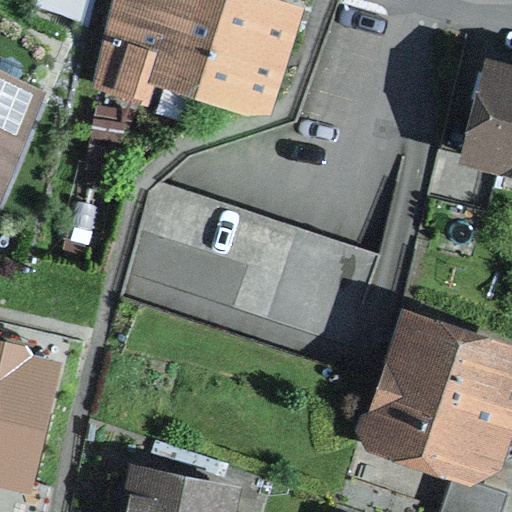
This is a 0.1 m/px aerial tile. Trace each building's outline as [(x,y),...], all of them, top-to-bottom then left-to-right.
[(29,21),(38,0),(5,0),(1,9),(29,21)] [(146,97),(157,65),(199,80),(227,0),(120,0),(120,1),(103,81),(146,97)] [(270,103),(296,21),(234,0),(227,0),(199,80),(270,103)] [(511,74),(493,69),(470,157),(511,167),(511,74)] [(0,96),(0,178),(29,109),(0,96)] [(351,310),(372,250),(166,177),(145,238),(351,310)] [(496,434),(505,406),(494,402),(509,359),(480,348),(468,351),(444,343),(438,334),(409,324),(379,412),(369,417),(363,431),(369,444),(380,448),(394,442),(475,470),(489,431),(496,434)] [(0,472),(21,478),(46,371),(27,367),(19,354),(0,349),(0,472)] [(222,511),(226,496),(113,474),(105,511),(222,511)]
